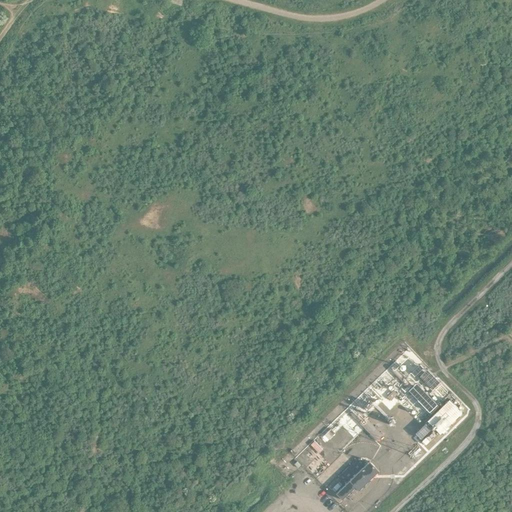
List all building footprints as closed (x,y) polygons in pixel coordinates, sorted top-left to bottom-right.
[(417,384),(410,391),(432,412),(439,405),(417,384)] [(440,433),(447,426),(453,420),(461,413),(449,401),(428,421),(440,433)] [(383,435),(355,407),(349,413),(377,441),(383,435)] [(334,432),(330,428),(324,435),(329,439),(335,433),(334,432)] [(310,444),(324,458),(331,452),(317,438),(310,444)] [(345,476),(348,480),(366,463),(362,459),(352,470),(345,476)] [(355,487),(359,491),(379,471),(369,461),(336,493),(342,500),(355,487)] [(343,478),(345,476),(352,470),(348,466),(340,475),(343,478)]
